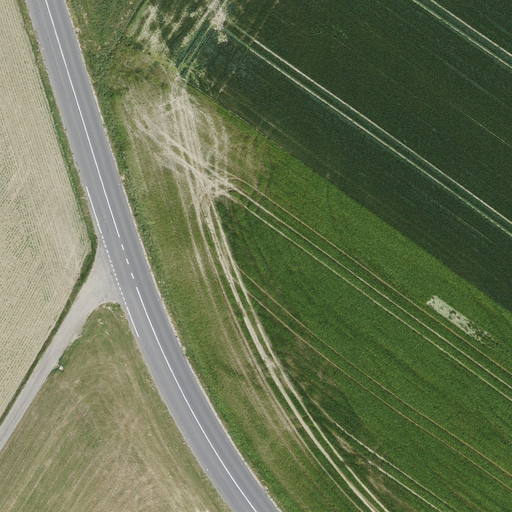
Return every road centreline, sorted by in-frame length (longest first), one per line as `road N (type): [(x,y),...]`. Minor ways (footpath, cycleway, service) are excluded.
road 1 (secondary): [(256,511),(194,415),(142,304),(45,0)]
road 2 (track): [(0,438),(93,293),(127,260)]
